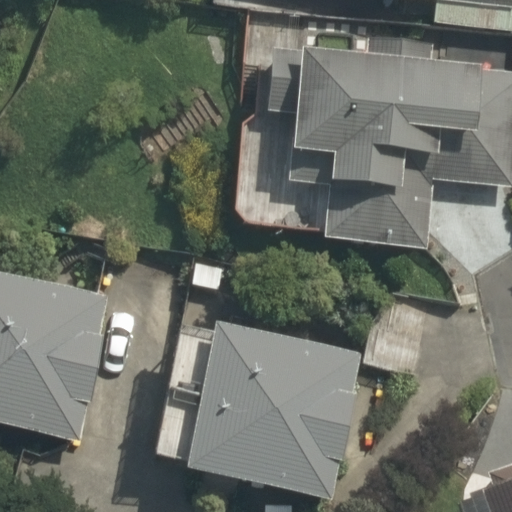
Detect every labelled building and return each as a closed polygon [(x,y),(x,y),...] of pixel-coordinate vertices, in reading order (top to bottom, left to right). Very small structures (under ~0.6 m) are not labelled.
[(511,0),(270,0),(511,29),(511,0)] [(511,75),(273,56),(266,141),(231,138),(224,226),(303,232),(302,243),(419,253),(426,177),(507,184),(511,121),(511,75)] [(103,303),(0,278),(0,428),(68,445),(103,303)] [(353,355),(188,324),(160,477),(325,508),(353,355)] [(511,511),(511,464),(442,489),(449,511),(511,511)]
